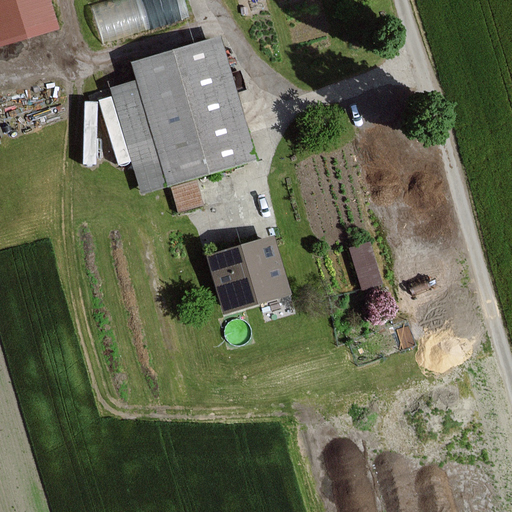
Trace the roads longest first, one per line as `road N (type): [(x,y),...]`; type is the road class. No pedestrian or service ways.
road 1 (unknown): [(281,89),(267,174),(248,200),(170,227),(106,217),(73,197),(56,165),(61,115),(86,46)]
road 2 (unclassified): [(511,378),(403,0)]
